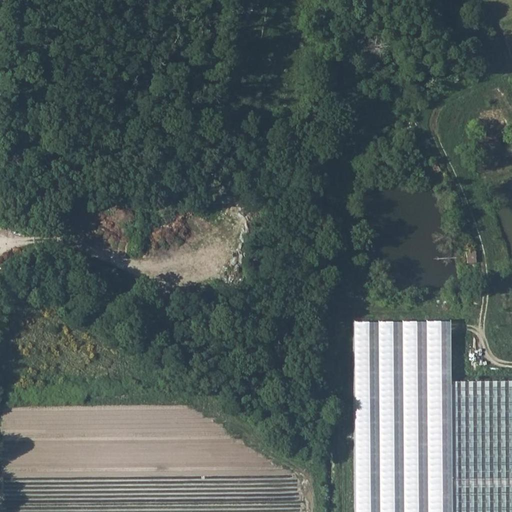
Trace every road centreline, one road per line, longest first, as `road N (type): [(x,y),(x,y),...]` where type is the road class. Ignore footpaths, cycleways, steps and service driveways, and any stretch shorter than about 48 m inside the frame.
road 1 (track): [(511,63),(442,97),(428,114),(480,244),(477,339),(490,360),(511,363)]
road 2 (track): [(478,322),(455,309),(343,310),(336,359),(341,511)]
